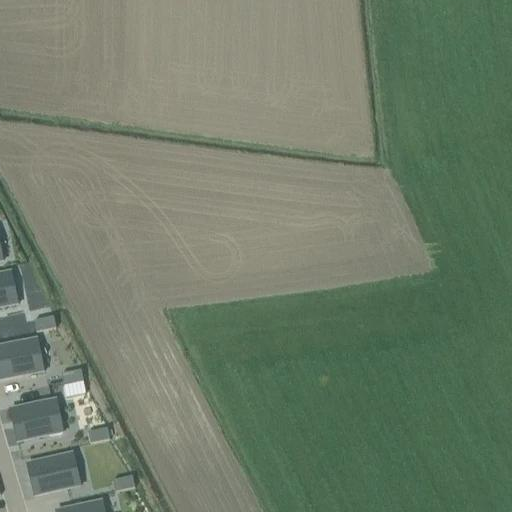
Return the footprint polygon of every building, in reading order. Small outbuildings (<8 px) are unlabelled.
[(10,273),(0,275),(0,309),(5,308),(1,291),(14,288),(10,273)] [(53,319),(34,323),(36,334),(55,330),(53,319)] [(35,341),(0,348),(0,382),(30,376),(26,358),(38,356),(35,341)] [(80,372),(61,376),(64,387),(83,384),(80,372)] [(55,402),(9,412),(16,445),(50,438),(46,420),(59,417),(55,402)] [(108,430),(88,434),(90,445),(110,441),(108,430)] [(73,456),(27,466),(34,499),(67,492),(64,474),(76,472),(73,456)] [(132,478),(113,482),(115,493),(134,489),(132,478)]
